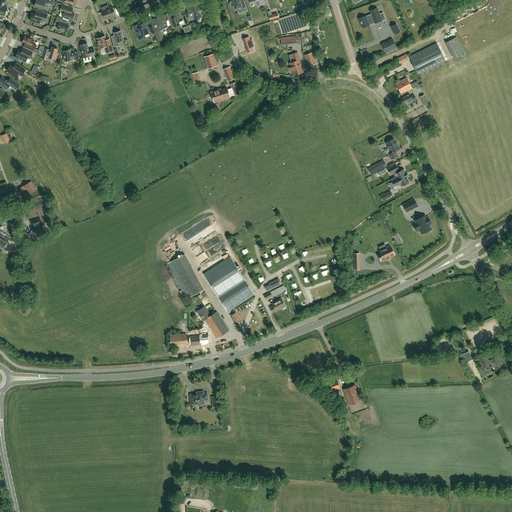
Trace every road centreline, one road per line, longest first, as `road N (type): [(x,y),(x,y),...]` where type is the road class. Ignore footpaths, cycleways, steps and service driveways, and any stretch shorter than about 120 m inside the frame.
road 1 (tertiary): [(434,268),(232,356),(156,373),(61,378)]
road 2 (unclassified): [(468,246),(387,98),(354,70)]
road 3 (unclassified): [(354,70),(285,85),(254,77),(237,61),(211,0)]
